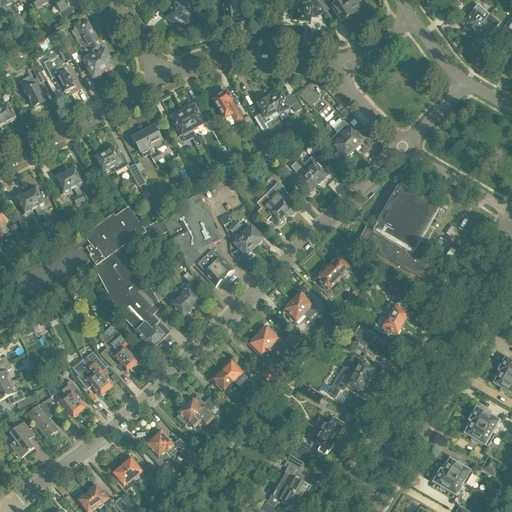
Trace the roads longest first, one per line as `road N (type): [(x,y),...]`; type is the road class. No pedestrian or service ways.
road 1 (residential): [(8,511),(111,431),(408,150)]
road 2 (residential): [(509,210),(333,511)]
road 3 (tertiary): [(353,511),(511,234)]
road 4 (residential): [(373,511),(511,269)]
road 5 (residential): [(0,165),(164,79)]
road 6 (residential): [(164,79),(206,58),(249,51),(286,54),(332,73)]
